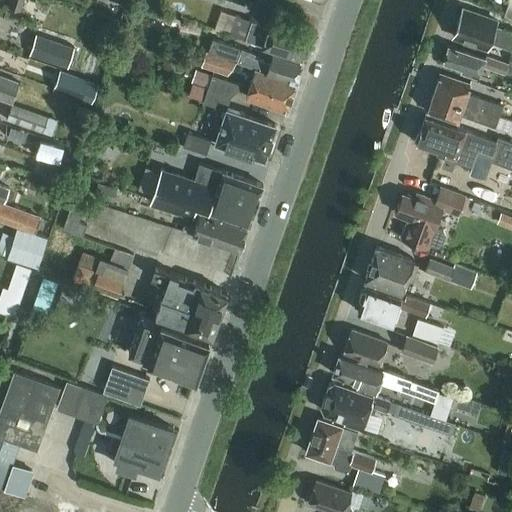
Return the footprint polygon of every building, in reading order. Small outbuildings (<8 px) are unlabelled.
[(21,10),(24,0),(9,0),(8,6),(21,10)] [(511,48),(511,45),(511,31),(495,25),(496,20),(478,14),(477,18),(461,12),(456,27),(461,29),(458,37),(487,48),(490,41),(511,48)] [(268,26),(241,17),(235,15),(228,34),(302,58),(310,33),(270,21),(268,26)] [(74,46),(36,33),(29,54),(68,66),(74,46)] [(212,38),(207,51),(256,68),(266,71),(296,82),(301,67),(304,68),(305,64),(273,52),(270,62),(253,56),(255,52),(212,38)] [(511,63),(509,62),(509,64),(486,56),(486,58),(448,45),(442,61),(462,68),(460,71),(479,77),(483,65),(511,75),(511,63)] [(227,75),(237,61),(206,50),(201,65),(227,75)] [(86,92),(90,74),(56,67),(53,85),(86,92)] [(256,68),(251,82),(246,96),(287,110),(297,82),(296,82),(266,71),(256,68)] [(211,74),(195,69),(191,81),(207,87),(211,74)] [(440,73),(433,92),(498,115),(502,104),(471,93),(470,96),(466,94),(470,83),(440,73)] [(0,99),(13,104),(20,82),(0,74),(0,99)] [(243,84),(213,74),(207,89),(230,97),(237,90),(241,91),(243,84)] [(227,107),(230,97),(207,89),(203,102),(226,110),(215,142),(265,158),(276,124),(227,107)] [(498,115),(433,92),(427,111),(457,122),(461,111),(465,112),(464,114),(495,125),(498,115)] [(42,131),(47,116),(12,104),(7,119),(42,131)] [(471,165),(477,147),(492,153),(489,160),(511,167),(511,141),(498,137),(497,140),(426,115),(416,142),(454,155),(453,159),(471,165)] [(206,154),(211,140),(188,131),(182,146),(206,154)] [(250,224),(263,184),(199,162),(194,179),(162,168),(150,202),(193,216),(197,206),(250,224)] [(0,200),(4,202),(9,188),(0,184),(0,200)] [(436,226),(443,207),(458,213),(465,194),(441,185),(436,198),(417,191),(416,196),(403,192),(396,212),(408,216),(401,236),(429,246),(430,243),(438,246),(442,244),(446,233),(444,228),(436,226)] [(0,200),(0,219),(36,232),(42,215),(4,202),(0,200)] [(79,222),(85,206),(72,202),(63,228),(83,235),(87,225),(79,222)] [(184,224),(182,230),(240,250),(247,227),(201,211),(195,228),(184,224)] [(497,224),(511,230),(511,229),(511,216),(501,212),(497,224)] [(413,277),(418,263),(413,261),(414,259),(377,245),(365,278),(402,292),(408,276),(413,277)] [(117,300),(133,254),(115,247),(110,261),(83,251),(73,280),(94,287),(92,291),(117,300)] [(454,265),(429,256),(424,270),(472,288),(478,271),(455,262),(454,265)] [(0,312),(15,317),(31,268),(16,263),(8,288),(3,286),(0,294),(0,312)] [(157,311),(156,313),(213,334),(219,316),(227,292),(158,268),(155,276),(167,280),(161,296),(157,294),(152,309),(157,311)] [(426,313),(430,301),(406,293),(405,297),(367,284),(366,286),(361,289),(359,296),(361,301),(358,310),(392,322),(398,303),(426,313)] [(196,377),(209,339),(141,316),(128,353),(196,377)] [(443,326),(417,318),(412,334),(438,342),(443,326)] [(380,364),(388,341),(353,329),(345,352),(380,364)] [(438,346),(406,335),(401,351),(432,362),(438,346)] [(410,380),(411,378),(384,369),(384,370),(339,354),(333,373),(358,381),(357,385),(376,391),(380,380),(434,399),(437,391),(437,390),(410,380)] [(149,379),(112,365),(102,390),(139,404),(149,379)] [(37,449),(60,385),(14,369),(0,409),(0,487),(3,488),(4,486),(15,490),(19,479),(8,475),(19,442),(37,449)] [(56,408),(73,414),(84,386),(67,379),(56,408)] [(363,428),(370,405),(387,411),(390,400),(335,381),(329,384),(322,405),(324,412),(339,417),(340,415),(345,417),(345,418),(346,419),(345,421),(363,428)] [(104,406),(108,395),(84,386),(73,414),(84,418),(91,401),(104,406)] [(437,391),(434,399),(429,413),(445,419),(453,396),(437,391)] [(104,406),(91,401),(84,418),(98,423),(104,406)] [(398,403),(394,415),(432,428),(436,417),(398,403)] [(130,413),(121,438),(165,452),(173,427),(130,413)] [(351,450),(354,442),(358,431),(318,417),(306,452),(334,461),(335,466),(348,470),(351,463),(360,466),(353,483),(379,492),(385,474),(371,469),(375,458),(351,450)] [(165,452),(121,438),(114,436),(108,452),(115,455),(115,456),(119,458),(117,465),(134,470),(136,463),(158,471),(165,452)] [(354,511),(351,507),(347,505),(351,492),(316,480),(308,502),(333,511),(332,511),(354,511)] [(479,511),(485,496),(475,492),(469,507),(479,511)]
